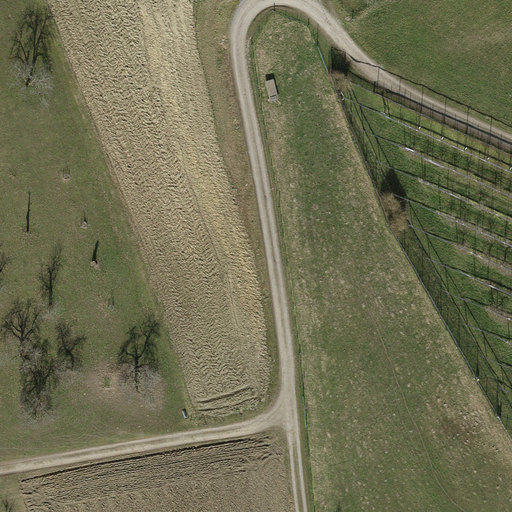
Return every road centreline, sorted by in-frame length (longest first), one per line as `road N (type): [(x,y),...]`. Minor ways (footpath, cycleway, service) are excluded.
road 1 (track): [(305,511),(282,256),(241,88),(241,36),(271,0)]
road 2 (track): [(0,480),(292,421)]
road 3 (track): [(301,0),(334,13),(386,78),(511,142)]
